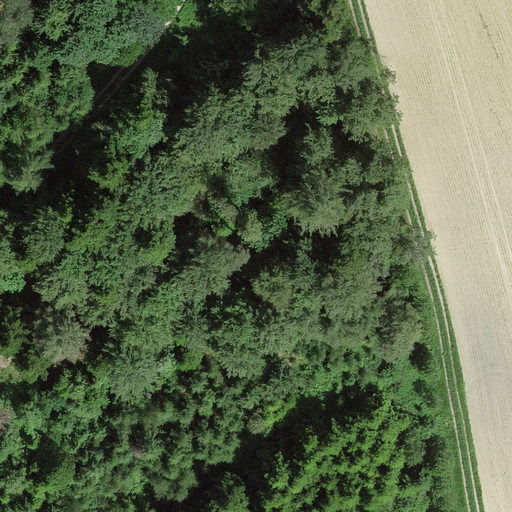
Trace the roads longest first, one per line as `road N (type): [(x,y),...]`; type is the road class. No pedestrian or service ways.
road 1 (track): [(355,0),(435,286),(476,511)]
road 2 (track): [(177,0),(115,86),(0,203)]
